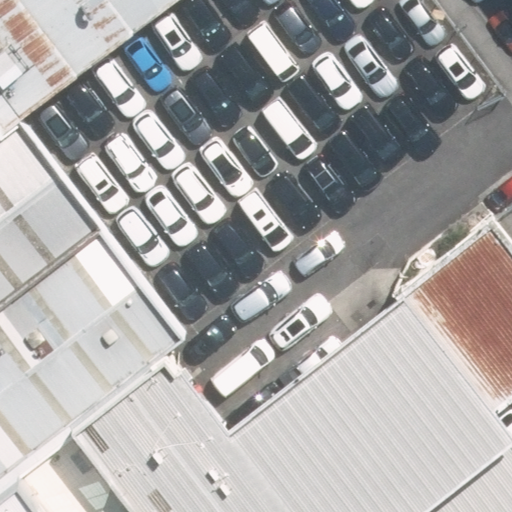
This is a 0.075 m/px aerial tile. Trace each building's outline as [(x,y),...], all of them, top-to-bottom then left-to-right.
[(167,0),(0,0),(0,129),(23,112),(167,0)] [(0,298),(105,218),(23,112),(0,129),(0,298)] [(0,458),(182,319),(105,218),(0,298),(0,458)] [(61,419),(132,511),(511,511),(511,434),(488,403),(511,385),(511,245),(492,219),(226,422),(163,341),(61,419)] [(0,511),(49,511),(9,459),(0,465),(0,511)]
